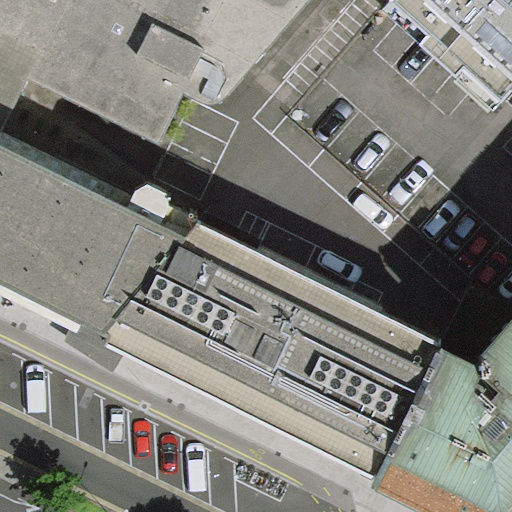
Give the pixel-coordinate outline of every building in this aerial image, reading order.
[(0,0),(0,132),(3,134),(31,80),(162,145),(187,94),(212,105),(221,105),(229,97),(312,0),(0,0)] [(511,91),(511,0),(393,0),(430,33),(421,42),(458,75),(466,66),(503,100),(511,91)] [(134,198),(3,134),(0,132),(0,288),(77,326),(82,317),(108,330),(200,221),(171,206),(169,192),(150,184),(138,190),(134,198)] [(322,280),(200,221),(108,330),(105,341),(256,414),(322,280)] [(444,340),(322,280),(256,414),(379,475),(440,348),(444,340)] [(470,363),(440,348),(379,475),(454,511),(511,511),(511,326),(484,358),(490,369),(506,377),(501,388),(475,375),(476,373),(470,363)]
